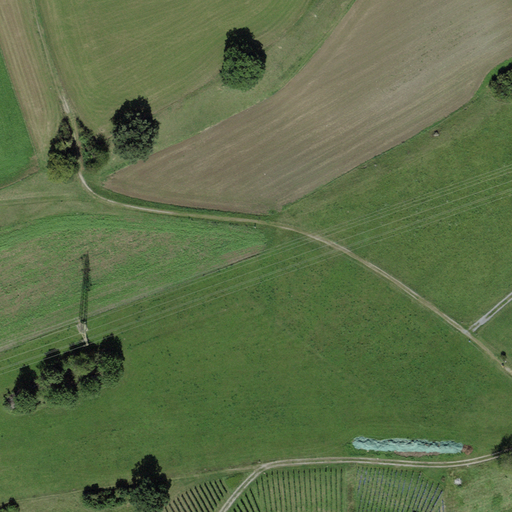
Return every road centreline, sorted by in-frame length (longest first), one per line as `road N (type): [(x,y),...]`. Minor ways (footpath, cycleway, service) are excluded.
road 1 (track): [(511,372),(467,333),(311,234),(128,206),(94,192),(80,171),(36,0)]
road 2 (track): [(223,511),(273,464),(430,466),(483,463),(511,451)]
